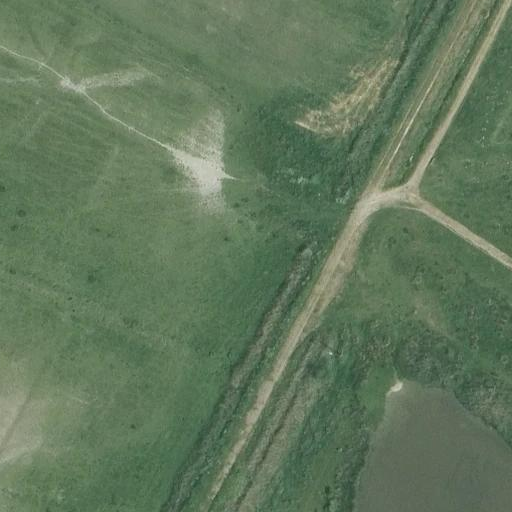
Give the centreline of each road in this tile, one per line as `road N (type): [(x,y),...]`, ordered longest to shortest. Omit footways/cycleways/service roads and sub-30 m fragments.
road 1 (track): [(210,511),(366,204)]
road 2 (track): [(366,204),(472,0)]
road 3 (track): [(511,406),(415,328),(333,277)]
